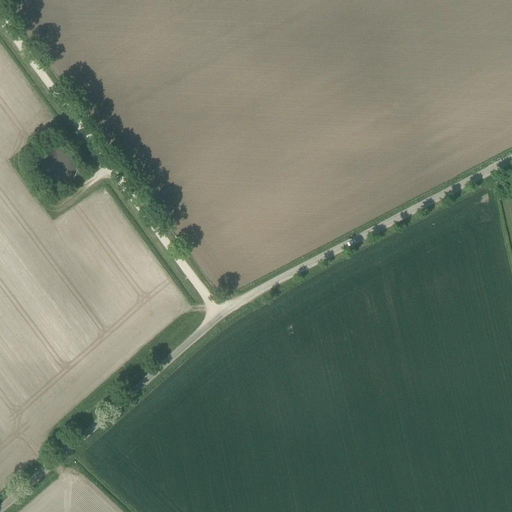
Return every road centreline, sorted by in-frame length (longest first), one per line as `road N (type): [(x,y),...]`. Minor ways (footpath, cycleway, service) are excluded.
road 1 (unclassified): [(3,511),(193,336),(247,297),(511,159)]
road 2 (track): [(0,14),(223,314)]
